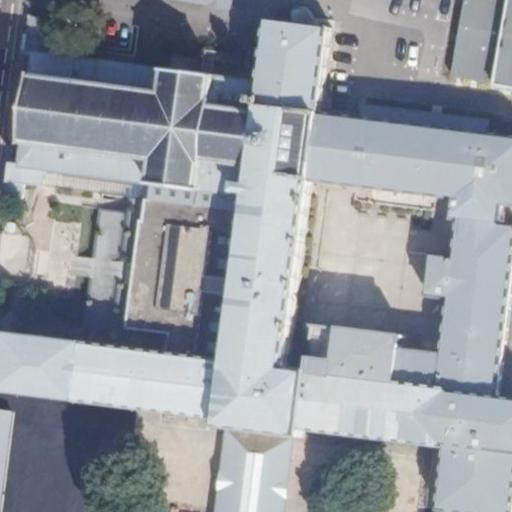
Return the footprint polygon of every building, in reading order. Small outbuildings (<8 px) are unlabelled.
[(205,0),(155,0),(204,9),(205,0)] [(511,0),(465,0),(452,78),(511,88),(511,0)] [(230,365),(290,373),(315,185),(464,204),(462,223),(511,229),(511,142),(325,117),(334,36),(273,27),(271,42),(265,86),(252,199),(230,365)] [(25,54),(10,166),(138,183),(252,199),(265,86),(25,54)] [(252,199),(138,183),(134,214),(118,331),(115,351),(230,365),(252,199)] [(118,331),(134,214),(103,209),(86,327),(118,331)] [(115,351),(7,337),(1,397),(231,426),(219,511),(289,511),(298,448),(311,450),(312,434),(455,452),(446,511),(511,511),(511,402),(501,401),(511,306),(511,229),(462,223),(457,265),(435,262),(429,305),(452,307),(446,355),(407,351),(409,338),(318,327),(312,381),(289,380),(290,373),(230,365),(115,351)] [(0,466),(5,467),(12,414),(0,412),(0,466)]
